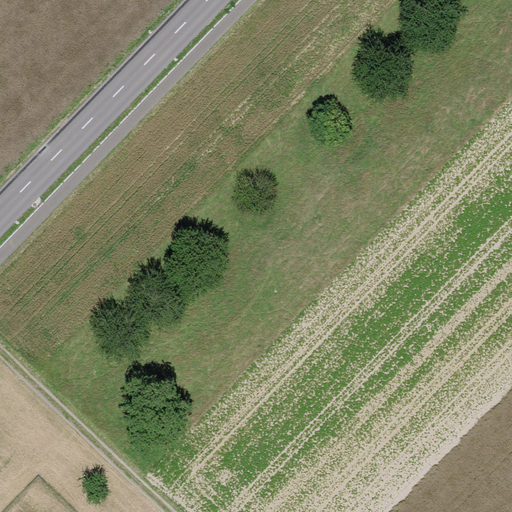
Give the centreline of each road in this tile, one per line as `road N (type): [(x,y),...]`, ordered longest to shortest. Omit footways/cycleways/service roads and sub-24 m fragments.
road 1 (tertiary): [(0,213),(209,0)]
road 2 (track): [(172,511),(0,350)]
